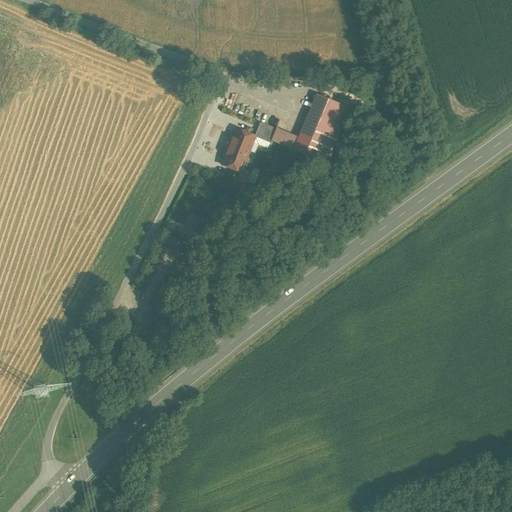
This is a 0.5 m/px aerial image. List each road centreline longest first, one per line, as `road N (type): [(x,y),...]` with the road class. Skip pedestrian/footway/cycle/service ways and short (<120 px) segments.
road 1 (unclassified): [(23,0),(213,76),(188,159),(50,432),(47,474)]
road 2 (secondary): [(511,135),(221,349),(45,511)]
